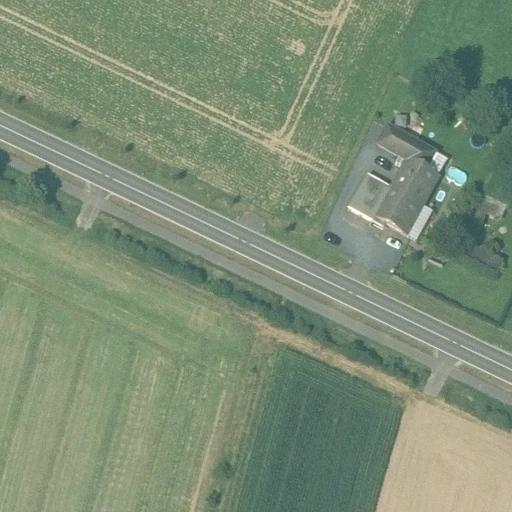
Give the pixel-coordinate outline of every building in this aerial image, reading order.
[(389,190),(372,219),(374,220),(405,239),(405,238),(416,245),(432,215),(422,209),(447,164),(389,130),(379,147),(405,162),(389,190)] [(366,177),(347,211),(371,225),(374,220),(372,219),(389,190),(366,177)] [(481,194),(474,209),(484,215),(497,221),(504,205),(481,194)] [(474,209),(462,234),(472,239),(484,215),(474,209)] [(503,261),(459,239),(453,251),(497,273),(503,261)]
